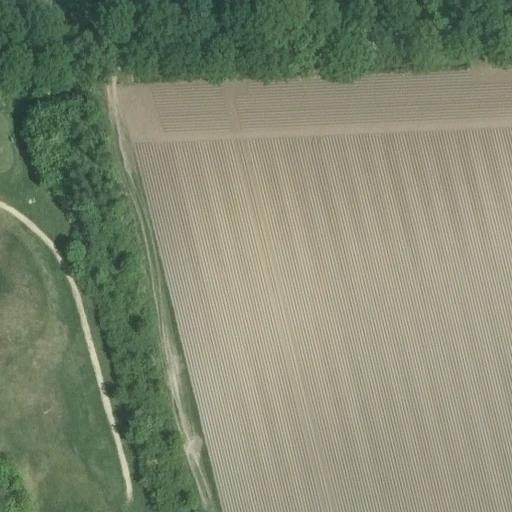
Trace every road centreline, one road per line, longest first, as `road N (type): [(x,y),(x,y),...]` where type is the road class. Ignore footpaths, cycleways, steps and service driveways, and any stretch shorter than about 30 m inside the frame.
road 1 (tertiary): [(0,51),(511,28)]
road 2 (track): [(211,511),(98,47)]
